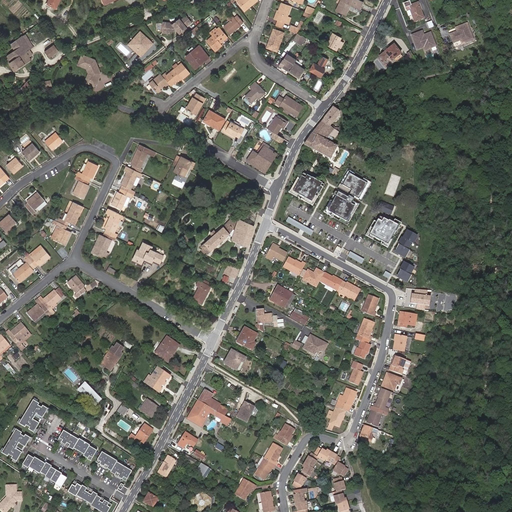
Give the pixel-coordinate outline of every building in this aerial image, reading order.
[(48,0),(47,6),(56,9),(59,0),(48,0)] [(249,4),(254,0),(240,0),(237,3),(244,11),(251,6),(249,4)] [(356,0),(341,0),(336,10),(345,14),(350,4),(359,9),(362,3),(356,0)] [(424,18),(418,3),(411,5),(409,1),(403,3),(406,10),(408,11),(410,10),(415,22),(424,18)] [(288,18),(292,7),(282,4),(279,12),(280,13),(277,21),(285,24),(288,18)] [(308,6),(305,12),(312,15),(316,10),(308,6)] [(318,12),(313,21),(318,24),(323,15),(318,12)] [(209,25),(213,22),(208,17),(204,20),(209,25)] [(242,24),(236,17),(234,19),(229,23),(223,28),(229,35),(240,27),(239,26),(242,24)] [(190,24),(185,18),(179,22),(178,20),(171,26),(169,25),(169,24),(162,23),(161,33),(164,33),(168,31),(172,31),(174,30),(177,33),(181,30),(182,32),(185,29),(184,28),(190,24)] [(289,31),(297,33),(305,22),(300,20),(297,28),(291,25),(289,31)] [(473,40),(467,24),(457,27),(458,29),(456,29),(457,32),(450,35),(453,43),(460,40),(461,44),(473,40)] [(227,38),(219,29),(217,31),(211,35),(213,37),(207,42),(215,52),(221,47),(219,45),(227,38)] [(276,48),(279,49),(285,34),(274,30),(271,38),(272,39),(270,46),(268,45),(267,50),(274,52),(276,48)] [(149,47),(151,45),(139,33),(127,46),(131,50),(133,48),(139,54),(147,46),(149,47)] [(435,46),(430,33),(424,35),(420,36),(418,33),(412,35),(417,49),(424,47),(427,45),(431,48),(435,46)] [(306,39),(297,34),(293,40),(302,46),(306,39)] [(33,48),(31,44),(25,35),(22,37),(28,46),(31,50),(33,48)] [(28,46),(22,37),(11,45),(15,51),(7,56),(7,61),(10,65),(25,54),(30,51),(31,50),(28,46)] [(336,39),(334,43),(331,48),(336,50),(341,41),(336,39)] [(402,57),(393,45),(379,56),(383,62),(388,58),(386,56),(387,55),(389,57),(390,58),(392,60),(395,58),(397,61),(402,57)] [(149,47),(147,46),(139,54),(133,48),(131,50),(140,58),(149,47)] [(48,59),(56,54),(53,48),(44,54),(48,59)] [(209,59),(199,48),(186,58),(195,70),(200,66),(199,65),(204,61),(204,62),(209,59)] [(415,61),(410,52),(406,54),(412,63),(415,61)] [(25,54),(10,65),(14,71),(29,61),(27,58),(25,54)] [(94,60),(80,55),(76,64),(77,65),(86,68),(89,76),(90,76),(88,80),(87,84),(94,87),(99,74),(94,60)] [(283,69),(290,73),(290,72),(295,64),(297,61),(287,55),(286,57),(284,61),(283,61),(282,64),(285,66),(283,69)] [(321,77),(325,70),(314,63),(310,71),(321,77)] [(77,65),(76,64),(75,66),(84,70),(85,71),(86,74),(83,83),(87,84),(88,80),(90,76),(89,76),(86,68),(77,65)] [(302,68),(295,64),(290,72),(300,78),(305,70),(302,68)] [(190,74),(183,66),(176,71),(175,70),(167,77),(165,74),(162,77),(169,85),(171,87),(174,85),(181,79),(183,78),(184,79),(190,74)] [(169,85),(161,75),(154,81),(153,79),(149,82),(150,84),(155,92),(156,91),(157,93),(161,90),(165,87),(166,88),(169,85)] [(35,80),(32,77),(29,79),(21,89),(24,92),(35,80)] [(253,91),(246,97),(252,104),(258,98),(259,100),(266,94),(256,83),(250,88),(253,91)] [(191,105),(190,105),(187,109),(196,114),(198,111),(199,112),(206,100),(197,95),(195,100),(191,105)] [(286,99),(302,109),(303,107),(288,97),(286,99)] [(286,110),(291,113),(297,117),(302,109),(286,99),(285,101),(280,98),(276,104),(286,110)] [(333,139),(328,137),(334,129),(329,126),(340,113),(333,107),(312,133),(304,145),(330,159),(337,146),(331,143),(333,139)] [(213,126),(212,127),(219,131),(226,121),(211,112),(205,121),(213,126)] [(286,123),(278,118),(277,117),(269,130),(278,135),(282,129),(283,127),(283,128),(286,123)] [(279,117),(278,118),(286,123),(283,128),(283,127),(282,129),(284,130),(289,123),(279,117)] [(225,126),(222,132),(226,134),(227,132),(236,137),(237,135),(241,137),(244,131),(231,123),(229,128),(225,126)] [(63,141),(56,133),(46,142),(53,150),(63,141)] [(284,140),(274,134),(272,138),(282,143),(284,140)] [(246,160),(265,173),(278,154),(269,149),(270,147),(264,142),(261,147),(257,153),(254,151),(246,160)] [(40,152),(33,144),(23,153),(29,161),(40,152)] [(133,166),(131,169),(140,173),(142,170),(140,169),(147,154),(143,152),(146,148),(140,145),(130,164),(133,166)] [(14,174),(23,166),(16,157),(16,158),(14,155),(8,159),(11,162),(7,165),(14,174)] [(195,166),(181,159),(174,174),(184,179),(188,170),(192,171),(195,166)] [(79,176),(89,181),(90,177),(92,178),(98,166),(88,161),(82,174),(80,173),(79,176)] [(139,179),(142,174),(140,173),(131,169),(127,167),(124,172),(127,173),(121,185),(123,187),(121,190),(132,195),(134,192),(131,190),(137,178),(139,179)] [(331,174),(336,176),(339,170),(334,168),(331,174)] [(0,185),(5,182),(10,178),(3,169),(0,171),(0,185)] [(292,192),(311,202),(322,183),(312,178),(312,176),(307,173),(306,175),(302,173),(292,192)] [(338,192),(327,211),(346,222),(355,206),(351,204),(354,199),(350,197),(351,195),(359,199),(367,184),(349,173),(343,183),(353,188),(350,194),(348,198),(338,192)] [(87,184),(89,181),(79,176),(77,175),(75,179),(79,180),(73,193),(82,198),(89,185),(87,184)] [(132,195),(121,190),(119,194),(117,193),(111,206),(121,210),(123,207),(125,207),(129,199),(130,199),(132,195)] [(47,203),(38,192),(27,201),(29,203),(26,206),(33,215),(37,212),(34,210),(39,206),(41,208),(47,203)] [(57,220),(66,225),(68,221),(74,225),(83,206),(73,201),(66,215),(61,213),(59,217),(57,220)] [(389,205),(380,202),(378,209),(388,212),(389,205)] [(123,216),(107,209),(105,214),(110,216),(104,229),(106,229),(104,233),(115,238),(117,235),(114,234),(123,216)] [(17,223),(10,214),(0,222),(0,224),(6,232),(17,223)] [(380,216),(369,235),(388,245),(399,226),(389,220),(390,219),(385,216),(384,218),(380,216)] [(236,221),(233,217),(223,227),(201,246),(203,248),(201,250),(205,254),(229,234),(233,227),(236,221)] [(304,232),(306,228),(287,218),(285,222),(304,232)] [(231,240),(247,248),(254,226),(238,219),(231,240)] [(64,228),(66,225),(57,220),(55,224),(56,224),(61,227),(55,239),(64,244),(70,231),(64,228)] [(51,237),(55,239),(61,227),(56,224),(51,237)] [(410,251),(409,250),(412,243),(413,244),(418,236),(408,231),(404,238),(402,238),(399,245),(400,245),(396,253),(406,258),(410,251)] [(115,238),(104,233),(102,237),(101,236),(92,253),(102,258),(111,240),(113,242),(115,238)] [(92,253),(101,236),(99,235),(91,253),(92,253)] [(147,258),(147,259),(153,262),(154,260),(161,264),(165,256),(152,250),(153,247),(144,242),(140,251),(138,250),(133,260),(142,264),(145,259),(146,257),(147,258)] [(27,257),(35,266),(37,263),(39,265),(49,256),(42,248),(39,244),(29,253),(30,255),(27,257)] [(283,262),(288,253),(272,245),(265,257),(272,260),(274,257),(283,262)] [(362,264),(364,260),(350,252),(348,256),(362,264)] [(31,268),(35,266),(27,257),(25,255),(22,257),(26,261),(23,263),(20,259),(8,269),(12,274),(13,273),(20,281),(33,270),(31,268)] [(299,276),(305,264),(302,262),(301,263),(301,264),(295,261),(288,257),(283,267),(299,276)] [(398,277),(408,283),(412,276),(411,275),(414,269),(405,263),(401,270),(402,271),(398,277)] [(230,272),(229,275),(236,277),(238,269),(226,265),(225,269),(225,270),(230,272)] [(117,271),(109,266),(106,271),(115,275),(117,271)] [(320,281),(324,273),(316,269),(314,273),(313,274),(312,273),(313,273),(308,270),(307,272),(303,270),(300,276),(304,278),(303,280),(316,287),(320,281)] [(337,291),(342,281),(338,279),(338,280),(324,273),(320,281),(337,291)] [(201,280),(203,277),(198,275),(197,278),(199,279),(196,285),(197,286),(200,287),(193,300),(203,305),(212,286),(201,280)] [(85,287),(76,276),(67,283),(76,293),(75,295),(77,298),(85,291),(83,288),(85,287)] [(355,300),(361,289),(354,286),(354,287),(352,286),(352,285),(347,282),(346,283),(342,281),(337,291),(347,297),(348,296),(355,300)] [(284,308),(292,294),(278,286),(270,300),(284,308)] [(44,300),(41,303),(51,315),(54,312),(51,309),(56,305),(55,303),(64,296),(58,288),(53,291),(43,299),(44,300)] [(430,291),(413,289),(413,293),(409,292),(408,303),(417,304),(416,309),(427,310),(430,291)] [(287,309),(295,295),(292,294),(284,308),(287,309)] [(376,306),(378,299),(368,295),(362,312),(374,317),(376,313),(374,312),(373,312),(376,306)] [(26,313),(33,321),(44,312),(46,314),(48,317),(51,315),(41,303),(38,305),(37,304),(26,313)] [(277,320),(277,316),(271,317),(271,314),(264,315),(263,309),(257,310),(258,324),(256,324),(255,328),(263,332),(262,323),(277,322),(278,327),(283,326),(282,320),(277,320)] [(44,312),(33,321),(35,323),(46,314),(44,312)] [(305,325),(308,318),(308,317),(304,315),(303,317),(293,312),(290,317),(304,324),(305,325)] [(415,326),(417,315),(401,312),(399,326),(406,328),(406,325),(415,326)] [(369,336),(374,323),(364,319),(357,336),(359,336),(369,340),(370,340),(371,337),(369,336)] [(8,335),(16,345),(20,350),(24,347),(21,342),(31,334),(28,330),(21,322),(10,331),(11,332),(8,335)] [(255,344),(253,342),(257,334),(252,332),(251,333),(244,329),(237,342),(252,350),(255,344)] [(0,359),(2,357),(0,355),(11,346),(8,342),(1,333),(0,334),(0,359)] [(323,351),(327,344),(310,335),(303,348),(314,354),(316,352),(322,350),(323,351)] [(404,352),(406,337),(396,335),(393,350),(404,352)] [(368,352),(371,345),(368,344),(369,340),(359,336),(358,340),(361,341),(358,348),(357,348),(354,355),(364,359),(366,354),(367,352),(368,352)] [(167,362),(179,345),(167,337),(155,353),(167,362)] [(297,350),(301,344),(295,340),(291,347),(297,350)] [(110,371),(122,354),(120,353),(123,348),(117,344),(114,348),(112,347),(100,364),(110,371)] [(243,363),(246,358),(234,351),(232,356),(229,354),(224,364),(236,370),(241,361),(243,363)] [(402,370),(405,360),(395,356),(391,366),(391,365),(389,370),(401,375),(403,370),(402,370)] [(10,373),(14,370),(5,361),(1,365),(10,373)] [(357,386),(363,372),(360,371),(362,365),(354,361),(351,368),(354,369),(348,382),(357,386)] [(168,380),(171,376),(157,367),(151,377),(149,375),(144,382),(159,392),(162,388),(161,387),(162,385),(164,386),(166,382),(165,381),(167,379),(168,380)] [(399,385),(401,379),(387,373),(384,380),(385,380),(384,382),(383,382),(381,386),(394,391),(396,384),(399,385)] [(101,400),(85,383),(80,388),(96,405),(101,400)] [(96,405),(80,388),(78,390),(95,406),(96,405)] [(350,407),(356,392),(346,388),(343,396),(340,395),(335,407),(345,411),(347,405),(350,407)] [(385,407),(391,392),(381,388),(377,397),(379,397),(376,404),(375,407),(387,412),(388,412),(389,409),(388,409),(385,407)] [(220,405),(220,404),(210,398),(213,394),(205,390),(198,400),(216,411),(223,415),(226,409),(220,405)] [(388,409),(394,394),(391,392),(385,407),(388,409)] [(39,403),(33,400),(19,424),(25,427),(26,425),(30,427),(29,429),(34,432),(48,408),(43,405),(41,408),(37,405),(39,403)] [(151,417),(158,408),(147,400),(140,409),(151,417)] [(204,419),(208,412),(221,420),(220,421),(227,425),(231,419),(223,415),(216,411),(198,400),(187,418),(201,427),(205,420),(204,419)] [(247,422),(254,407),(245,402),(237,417),(247,422)] [(124,416),(128,409),(122,405),(117,411),(124,416)] [(381,429),(387,412),(375,407),(373,407),(371,406),(370,410),(371,410),(366,423),(381,429)] [(339,428),(345,411),(335,407),(333,412),(331,419),(327,428),(331,430),(333,425),(339,428)] [(242,431),(245,426),(236,422),(234,427),(242,431)] [(144,443),(152,430),(145,424),(134,440),(139,444),(141,441),(144,443)] [(285,445),(291,435),(294,430),(286,424),(281,432),(276,439),(285,445)] [(374,429),(368,426),(366,430),(363,429),(360,436),(362,441),(368,443),(370,442),(372,438),(371,435),(374,429)] [(22,433),(16,429),(2,453),(8,456),(9,455),(12,457),(11,458),(17,461),(31,438),(26,435),(24,437),(20,435),(22,433)] [(98,450),(63,430),(58,440),(62,443),(62,444),(68,447),(69,446),(73,449),(74,448),(84,453),(83,456),(87,458),(86,459),(91,462),(98,450)] [(183,449),(192,436),(185,432),(177,445),(183,449)] [(214,447),(221,451),(224,447),(217,443),(214,447)] [(278,462),(276,461),(283,448),(274,443),(264,458),(276,466),(278,462)] [(326,459),(329,453),(326,451),(322,449),(318,447),(315,453),(318,455),(317,457),(319,458),(325,461),(326,459)] [(205,456),(196,451),(194,454),(202,460),(205,456)] [(338,462),(339,459),(336,458),(337,456),(338,456),(330,451),(329,453),(326,459),(333,464),(336,465),(338,462)] [(117,461),(102,452),(96,462),(111,470),(110,473),(125,481),(132,471),(117,462),(117,461)] [(194,466),(197,461),(186,454),(183,459),(194,466)] [(316,461),(317,461),(319,458),(317,457),(312,454),(311,457),(309,456),(304,463),(306,464),(312,468),(316,461)] [(44,465),(28,455),(22,464),(39,474),(40,472),(46,475),(44,477),(61,487),(66,478),(50,468),(51,466),(46,462),(44,465)] [(166,478),(176,460),(168,455),(164,462),(159,470),(157,473),(166,478)] [(264,480),(271,468),(274,469),(276,466),(264,458),(262,457),(257,464),(259,466),(254,474),(264,480)] [(344,477),(347,470),(344,469),(345,467),(338,462),(336,465),(333,470),(340,475),(344,477)] [(205,477),(210,469),(201,464),(196,471),(205,477)] [(310,476),(314,469),(312,468),(306,464),(304,467),(304,468),(302,472),(300,475),(306,478),(308,475),(310,476)] [(302,486),(306,478),(300,475),(298,474),(294,481),(296,482),(294,485),(300,489),(302,486)] [(244,500),(252,488),(254,489),(256,486),(244,478),(235,494),(244,500)] [(345,489),(343,481),(342,481),(341,482),(340,478),(333,480),(336,492),(341,490),(345,489)] [(86,488),(74,481),(68,491),(75,496),(76,494),(92,504),(91,505),(103,511),(106,511),(111,505),(107,502),(108,501),(92,492),(93,491),(87,487),(86,488)] [(17,501),(21,500),(21,492),(16,492),(16,485),(6,485),(7,497),(0,503),(0,508),(3,511),(5,511),(11,506),(14,503),(17,501)] [(295,503),(297,503),(304,501),(303,493),(302,489),(295,490),(296,494),(294,494),(295,503)] [(344,499),(342,494),(341,490),(336,492),(334,492),(335,496),(334,496),(336,504),(338,504),(345,502),(344,499)] [(266,511),(274,511),(270,492),(260,494),(263,511),(266,511)] [(153,507),(158,499),(149,493),(143,502),(153,507)] [(210,504),(213,503),(213,497),(209,494),(206,496),(202,493),(188,500),(188,504),(200,511),(201,511),(209,508),(210,504)] [(298,511),(306,511),(307,511),(307,510),(306,501),(304,501),(297,503),(297,505),(297,506),(298,511)] [(349,510),(346,501),(345,502),(338,504),(340,511),(339,511),(347,511),(347,510),(348,510),(349,510)]
